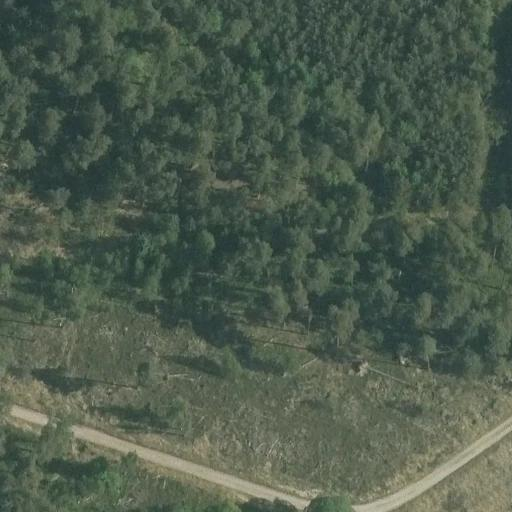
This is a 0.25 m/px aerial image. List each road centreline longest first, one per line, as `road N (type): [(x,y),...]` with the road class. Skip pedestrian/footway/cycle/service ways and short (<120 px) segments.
road 1 (track): [(331,511),(0,405)]
road 2 (track): [(511,423),(376,511)]
